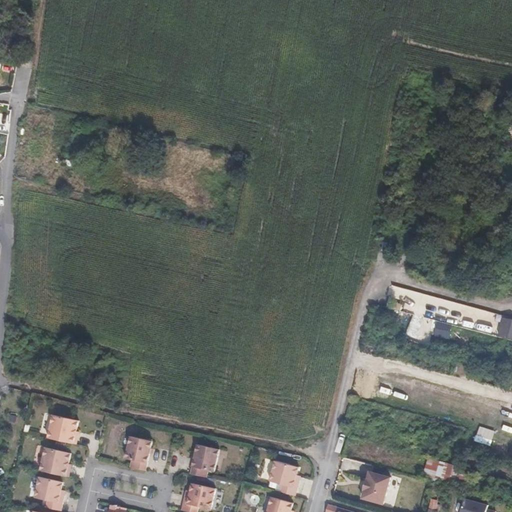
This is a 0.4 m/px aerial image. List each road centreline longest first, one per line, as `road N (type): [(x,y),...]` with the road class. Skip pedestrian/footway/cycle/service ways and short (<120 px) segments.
road 1 (track): [(0,384),(329,450),(377,274),(511,312)]
road 2 (residential): [(25,67),(6,231)]
